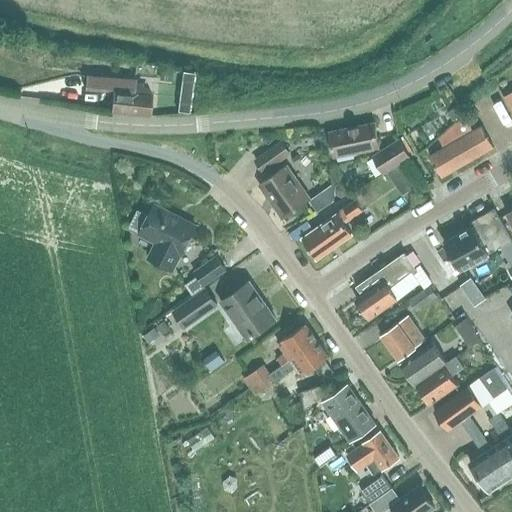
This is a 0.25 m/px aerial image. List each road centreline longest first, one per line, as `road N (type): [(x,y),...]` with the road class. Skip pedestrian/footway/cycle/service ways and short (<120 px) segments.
road 1 (tertiary): [(37,114),(246,123),(405,91),(511,14)]
road 2 (residential): [(310,292),(234,185),(188,159),(37,114)]
road 3 (residential): [(476,511),(310,292)]
road 4 (residential): [(511,171),(310,292)]
